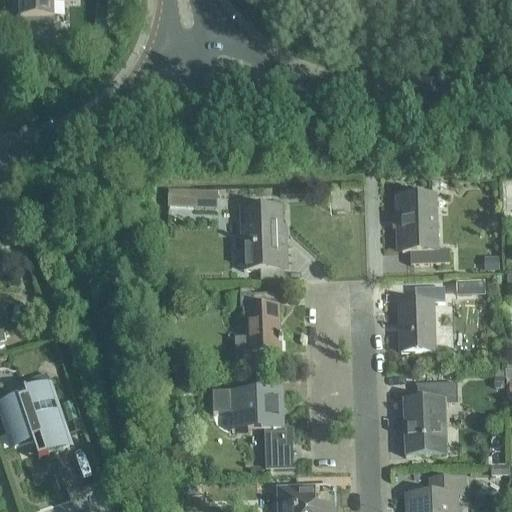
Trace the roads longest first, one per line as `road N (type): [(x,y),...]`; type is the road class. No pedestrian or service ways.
road 1 (tertiary): [(511,92),(369,96),(291,86),(195,52)]
road 2 (tertiary): [(0,160),(117,113),(195,52)]
road 3 (residential): [(368,511),(363,293)]
